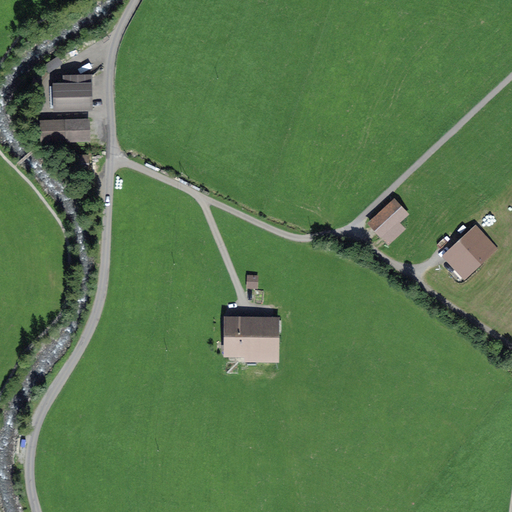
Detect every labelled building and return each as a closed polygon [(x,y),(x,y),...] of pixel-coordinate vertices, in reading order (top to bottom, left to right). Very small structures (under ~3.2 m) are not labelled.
[(50,61),(52,68),(63,64),(61,58),(50,61)] [(94,84),(61,85),(62,109),(94,109),(94,84)] [(44,143),(70,142),(69,123),(44,124),(44,143)] [(90,123),(69,123),(70,142),(91,142),(90,123)] [(79,162),(90,162),(90,153),(79,153),(79,162)] [(395,198),(370,220),(389,241),(404,228),(396,220),(406,211),(395,198)] [(478,229),(451,252),(466,271),(494,248),(478,229)] [(247,274),(247,288),(259,288),(259,274),(247,274)] [(277,320),(228,318),(227,355),(276,357),(277,320)]
